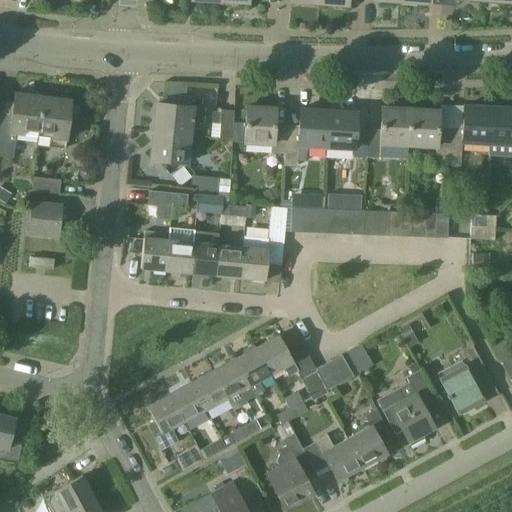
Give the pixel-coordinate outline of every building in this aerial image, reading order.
[(16,134),(37,137),(42,96),(15,92),(12,116),(0,114),(0,156),(13,158),(16,134)] [(71,99),(42,96),(37,137),(49,139),(48,147),(65,149),(71,99)] [(459,128),(459,104),(443,103),(443,128),(459,128)] [(156,104),(153,132),(189,135),(190,121),(204,122),(205,109),(156,104)] [(462,142),(490,144),(492,108),(463,106),(462,130),(449,129),(448,156),(461,156),(462,142)] [(245,123),(233,122),(233,139),(231,139),(231,142),(272,144),(272,153),(284,154),(286,127),(274,126),(275,109),(246,107),(245,123)] [(380,132),(368,132),(366,158),(379,159),(380,143),(408,145),(410,109),(382,108),(380,132)] [(511,153),(511,109),(492,108),(490,144),(506,144),(505,153),(511,153)] [(286,127),(284,154),(284,166),(296,167),(297,145),(326,147),(328,111),(299,109),(298,128),(286,127)] [(436,155),(448,156),(449,129),(438,129),(439,111),(410,109),(408,145),(436,147),(436,155)] [(219,138),(231,139),(233,139),(233,122),(234,111),(221,110),(219,138)] [(357,113),(328,111),(326,147),(354,149),(354,157),(366,158),(368,132),(356,131),(357,113)] [(189,135),(153,132),(150,160),(186,164),(189,135)] [(220,178),(191,175),(190,189),(218,191),(220,178)] [(61,180),(32,177),(30,191),(59,194),(61,180)] [(171,220),(172,204),(173,193),(148,191),(146,218),(171,220)] [(188,195),(173,193),(172,204),(187,205),(188,195)] [(221,198),(207,197),(206,206),(220,208),(221,198)] [(32,202),(28,233),(58,237),(61,205),(32,202)] [(228,215),(245,217),(246,207),(230,205),(228,215)] [(243,237),(242,248),(239,279),(264,281),(267,257),(281,259),(286,210),(270,208),(267,239),(250,237),(243,237)] [(290,232),(302,233),(303,208),(291,208),(290,232)] [(302,233),(314,233),(316,209),(303,208),(302,233)] [(314,233),(326,234),(327,209),(316,209),(314,233)] [(326,234),(338,234),(339,210),(327,209),(326,234)] [(338,234),(350,235),(352,210),(339,210),(338,234)] [(350,235),(363,235),(364,211),(352,210),(350,235)] [(376,211),(364,211),(363,235),(375,236),(376,211)] [(375,236),(387,236),(388,212),(376,211),(375,236)] [(387,236),(399,236),(400,212),(388,212),(387,236)] [(399,236),(411,237),(412,213),(400,212),(399,236)] [(411,237),(423,237),(424,213),(412,213),(411,237)] [(423,237),(435,238),(436,214),(424,213),(423,237)] [(448,214),(436,214),(435,238),(447,238),(448,214)] [(495,241),(496,216),(470,215),(469,240),(495,241)] [(168,241),(165,272),(190,274),(193,243),(194,231),(169,229),(168,241)] [(168,241),(153,239),(154,233),(143,232),(142,238),(139,269),(165,272),(168,241)] [(190,274),(214,277),(218,245),(193,243),(190,274)] [(214,277),(239,279),(242,248),(218,245),(214,277)] [(54,260),(30,257),(29,267),(53,270),(54,260)] [(398,331),(407,347),(416,343),(407,326),(398,331)] [(315,369),(306,353),(291,360),(278,336),(256,348),(271,375),(284,368),(287,375),(290,375),(297,372),(312,401),(327,393),(327,391),(315,369)] [(511,356),(504,341),(492,348),(511,384),(511,356)] [(347,352),(358,373),(373,365),(361,344),(347,352)] [(483,402),(475,386),(489,378),(471,345),(457,353),(463,365),(437,379),(458,416),(483,402)] [(256,348),(234,359),(254,396),(264,391),(259,381),(271,375),(256,348)] [(341,355),(331,360),(342,382),(353,376),(341,355)] [(234,359),(213,371),(227,399),(240,392),(245,401),(254,396),(234,359)] [(327,391),(342,382),(331,360),(315,369),(327,391)] [(439,407),(419,370),(405,378),(408,383),(375,401),(394,435),(401,432),(407,443),(434,429),(426,414),(439,407)] [(213,371),(191,383),(205,410),(227,399),(213,371)] [(191,383),(169,394),(184,422),(205,410),(191,383)] [(171,428),(184,422),(169,394),(146,407),(154,421),(146,426),(160,451),(178,441),(171,428)] [(302,401),(289,409),(294,418),(307,411),(302,401)] [(294,418),(289,409),(276,416),(281,425),(294,418)] [(370,428),(347,440),(362,467),(386,455),(377,439),(388,433),(376,411),(364,417),(370,428)] [(14,418),(0,414),(0,459),(17,464),(22,438),(10,435),(14,418)] [(256,420),(242,427),(247,436),(260,429),(256,420)] [(234,443),(247,436),(242,427),(230,434),(234,443)] [(309,462),(302,450),(294,434),(282,440),(285,446),(281,449),(276,462),(279,467),(266,474),(284,509),(312,495),(298,468),(309,462)] [(362,467),(347,440),(333,447),(326,434),(314,440),(316,443),(302,450),(309,462),(315,473),(328,466),(336,481),(362,467)] [(182,472),(204,460),(199,450),(196,444),(173,456),(182,472)] [(210,445),(199,450),(204,460),(214,454),(210,445)] [(50,511),(66,511),(92,498),(80,475),(53,490),(53,491),(42,497),(50,511)] [(246,511),(246,510),(231,483),(211,494),(220,511),(246,511)] [(100,511),(92,498),(66,511),(100,511)]
